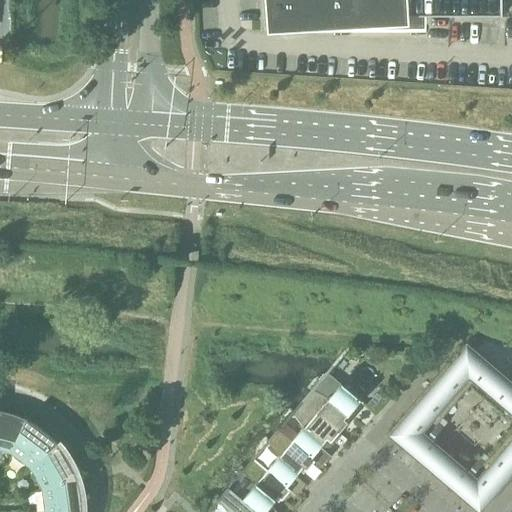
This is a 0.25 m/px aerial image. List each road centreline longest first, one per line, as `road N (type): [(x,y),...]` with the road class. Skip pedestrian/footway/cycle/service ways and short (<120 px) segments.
road 1 (primary): [(117,179),(511,223)]
road 2 (primary): [(511,159),(142,124)]
road 3 (residential): [(308,511),(364,445),(441,511)]
road 4 (residential): [(0,395),(29,399),(67,429),(92,476),(97,511)]
road 5 (unclassified): [(117,0),(108,122)]
